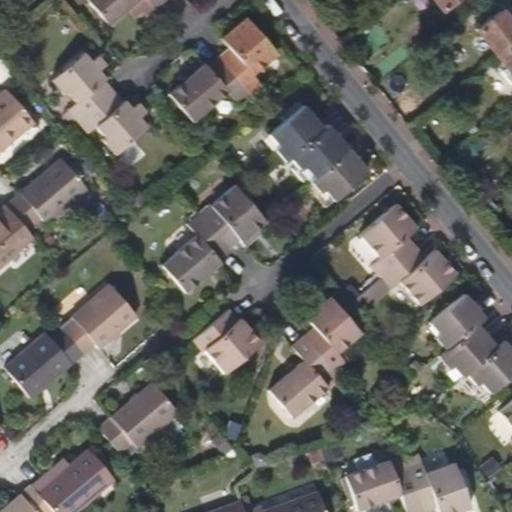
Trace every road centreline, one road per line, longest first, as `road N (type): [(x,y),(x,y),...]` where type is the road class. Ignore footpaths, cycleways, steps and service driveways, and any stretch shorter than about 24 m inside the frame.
road 1 (residential): [(277,0),(412,161)]
road 2 (residential): [(412,161),(259,286)]
road 3 (residential): [(412,161),(511,288)]
road 4 (residential): [(0,462),(111,371)]
